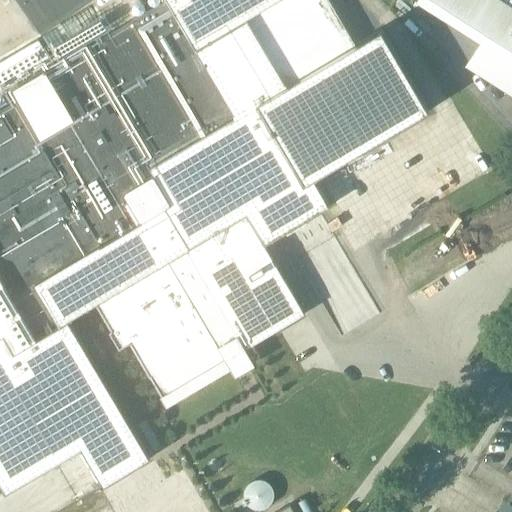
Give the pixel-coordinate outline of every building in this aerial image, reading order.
[(130,344),(162,399),(227,361),(225,359),(243,348),(244,350),(304,315),(264,246),(328,208),(313,180),(429,112),(381,31),(355,46),(328,0),(163,0),(165,3),(10,94),(16,103),(0,112),(0,485),(5,494),(81,449),(104,487),(150,459),(68,322),(96,305),(112,332),(109,334),(119,350),(130,344)] [(0,0),(0,41),(22,28),(3,0),(0,0)] [(16,0),(41,34),(89,0),(16,0)] [(511,10),(505,6),(495,0),(418,0),(416,4),(480,45),(465,68),(511,97),(511,10)] [(349,212),(369,206),(365,193),(345,199),(349,212)] [(322,364),(299,375),(306,389),(329,378),(322,364)]
